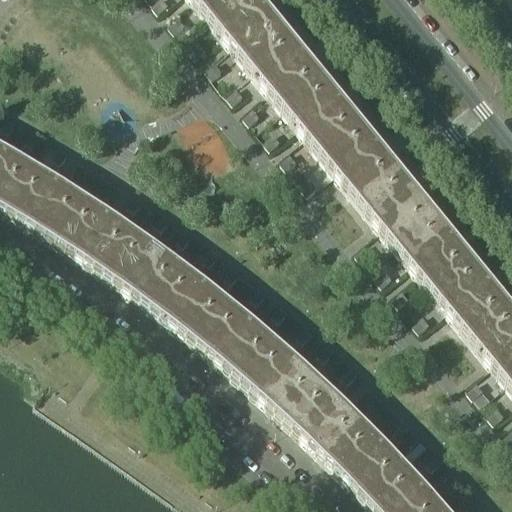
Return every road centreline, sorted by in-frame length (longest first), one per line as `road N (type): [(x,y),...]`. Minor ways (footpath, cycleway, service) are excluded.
road 1 (residential): [(317,511),(179,386),(0,262)]
road 2 (secondary): [(341,0),(511,211)]
road 3 (secondary): [(511,145),(394,0)]
